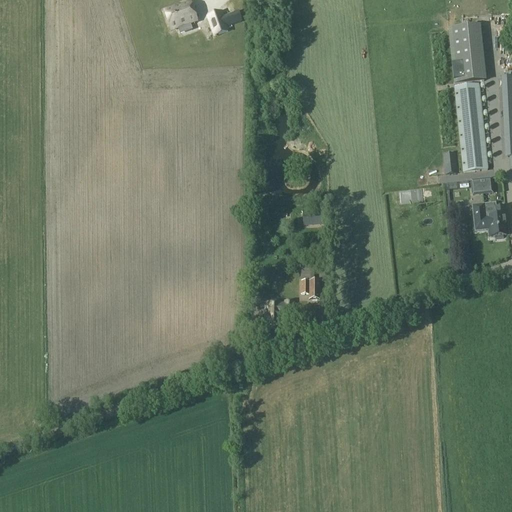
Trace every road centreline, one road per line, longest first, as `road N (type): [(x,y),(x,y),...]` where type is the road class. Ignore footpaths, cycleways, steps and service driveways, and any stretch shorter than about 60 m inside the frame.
road 1 (track): [(511,262),(0,452)]
road 2 (unknown): [(511,203),(490,31)]
